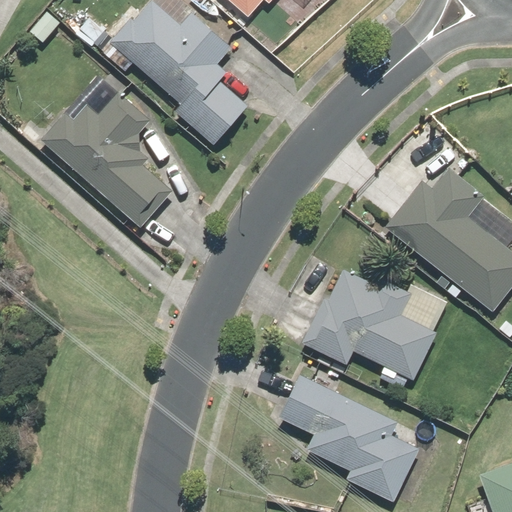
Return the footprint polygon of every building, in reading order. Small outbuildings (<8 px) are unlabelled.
[(236,44),(199,9),(184,24),(159,0),(153,0),(119,36),(222,134),(250,104),(225,80),(233,71),(221,59),(236,44)] [(235,0),(252,14),(263,0),(235,0)] [(156,117),(125,88),(105,109),(92,97),(74,117),(66,110),(44,134),(143,224),(175,188),(145,163),(153,154),(136,138),(156,117)] [(416,181),(378,228),(488,314),(511,283),(511,255),(503,248),(511,236),(511,222),(444,169),(428,190),(416,181)] [(318,300),(296,344),(342,367),(349,352),(381,368),(375,380),(404,394),(448,304),(407,285),(403,292),(374,278),(370,286),(338,271),(323,302),(318,300)] [(393,424),(294,375),(272,420),(307,437),(300,451),(346,474),(342,482),(388,504),(415,450),(387,436),(393,424)] [(511,511),(511,461),(473,476),(485,511),(511,511)]
